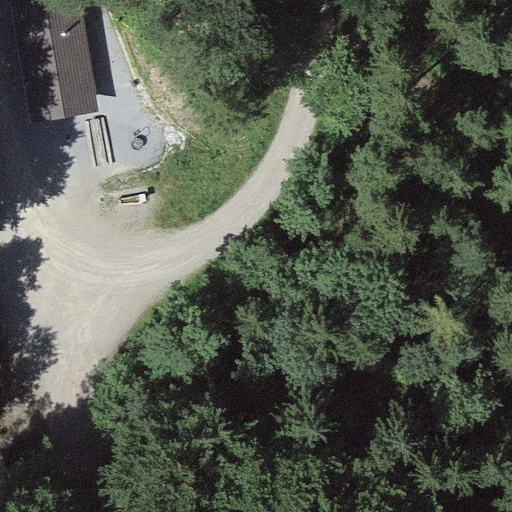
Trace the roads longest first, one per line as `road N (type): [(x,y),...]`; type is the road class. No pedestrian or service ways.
road 1 (track): [(145,511),(100,433),(108,265),(249,204),(323,37),(321,0)]
road 2 (track): [(0,67),(24,203),(108,265)]
